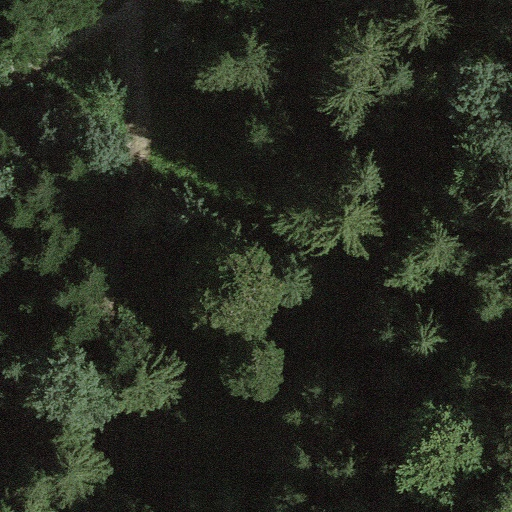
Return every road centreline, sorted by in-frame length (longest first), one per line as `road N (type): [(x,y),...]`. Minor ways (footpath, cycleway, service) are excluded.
road 1 (track): [(79,511),(143,146),(128,10),(140,0)]
road 2 (track): [(128,10),(0,87)]
